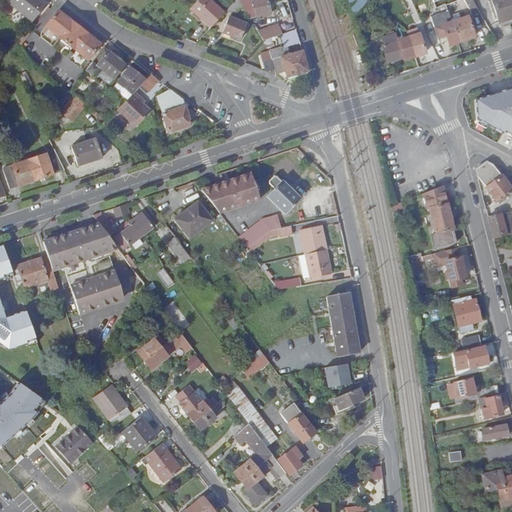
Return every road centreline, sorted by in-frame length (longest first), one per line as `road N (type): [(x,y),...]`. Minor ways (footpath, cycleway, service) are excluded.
road 1 (unclassified): [(385,409),(322,119)]
road 2 (secondary): [(255,142),(0,227)]
road 3 (residential): [(511,367),(450,128)]
road 4 (residential): [(120,369),(235,511)]
road 5 (residential): [(322,119),(191,61)]
road 6 (residential): [(191,61),(96,21),(69,0)]
road 7 (residential): [(322,119),(322,88),(295,0)]
